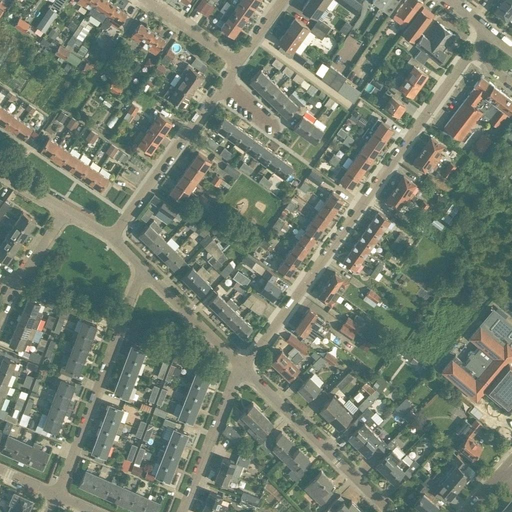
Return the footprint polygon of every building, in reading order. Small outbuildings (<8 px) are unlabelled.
[(0,0),(0,7),(4,10),(8,4),(7,3),(6,2),(2,0),(0,0)] [(53,0),(51,4),(59,8),(64,0),(53,0)] [(92,5),(95,0),(77,0),(77,1),(85,7),(89,10),(92,5)] [(114,5),(105,0),(95,0),(92,5),(89,10),(87,12),(102,22),(114,5)] [(210,6),(202,0),(201,0),(195,9),(200,12),(203,8),(206,10),(210,6)] [(247,16),(254,6),(245,0),(239,0),(234,7),(247,16)] [(330,9),(324,5),(317,0),(306,0),(302,6),(318,18),(314,24),(326,32),(330,26),(322,20),(330,9)] [(336,0),(355,13),(361,4),(360,3),(355,0),(336,0)] [(395,0),(383,0),(380,5),(388,11),(395,0)] [(422,2),(419,0),(404,0),(392,16),(404,25),(422,2)] [(497,0),(492,7),(498,13),(508,0),(497,0)] [(511,14),(511,0),(508,0),(498,13),(507,20),(511,14)] [(226,1),(219,11),(223,14),(240,26),(247,16),(234,7),(226,1)] [(108,25),(110,24),(116,28),(126,14),(114,5),(102,22),(100,26),(103,28),(106,27),(108,25)] [(56,12),(48,6),(35,25),(43,30),(56,12)] [(402,32),(414,40),(420,33),(419,32),(430,17),(420,9),(402,32)] [(232,36),(240,26),(223,14),(219,19),(223,22),(220,27),(232,36)] [(13,25),(18,28),(24,20),(19,16),(13,25)] [(294,17),(286,28),(300,38),(308,44),(314,34),(321,39),(326,32),(314,24),(310,29),(308,28),(308,27),(294,17)] [(24,20),(18,28),(24,32),(29,23),(24,20)] [(73,31),(77,24),(71,20),(66,26),(73,31)] [(421,48),(414,57),(421,62),(422,63),(429,54),(438,62),(445,52),(443,51),(455,35),(436,21),(425,37),(420,33),(414,40),(416,42),(415,43),(421,48)] [(145,41),(152,31),(139,22),(129,37),(137,42),(141,38),(145,41)] [(57,33),(51,28),(46,34),(53,39),(57,33)] [(292,50),(300,38),(286,28),(278,40),(292,50)] [(146,49),(147,49),(155,54),(165,39),(152,31),(145,41),(142,46),(146,49)] [(59,44),(45,34),(40,41),(54,51),(54,52),(59,55),(64,48),(63,47),(64,47),(59,44)] [(105,57),(116,41),(111,37),(100,54),(105,57)] [(59,55),(64,59),(74,65),(79,58),(69,51),(64,47),(63,47),(64,48),(59,55)] [(168,49),(160,60),(166,64),(170,59),(171,60),(175,55),(168,49)] [(114,50),(109,58),(114,62),(119,54),(114,50)] [(295,50),(290,57),(302,65),(307,58),(295,50)] [(421,62),(414,57),(411,55),(403,66),(408,70),(404,75),(419,85),(427,74),(418,68),(421,62)] [(275,58),(271,63),(279,69),(282,63),(275,58)] [(80,70),(86,74),(92,66),(86,62),(80,70)] [(158,63),(154,69),(161,74),(165,68),(158,63)] [(206,66),(202,63),(198,69),(202,72),(206,66)] [(184,69),(180,75),(181,76),(180,76),(182,78),(195,87),(202,77),(190,68),(191,67),(187,64),(184,69)] [(320,78),(328,84),(337,71),(329,65),(320,78)] [(293,71),(285,66),(281,71),(289,76),(293,71)] [(250,80),(259,89),(269,78),(260,69),(250,80)] [(346,77),(337,71),(328,84),(337,90),(346,77)] [(151,73),(144,82),(149,85),(151,87),(156,81),(155,81),(157,77),(151,73)] [(299,84),(303,79),(296,73),(292,78),(299,84)] [(412,95),(419,85),(404,75),(401,80),(395,76),(389,86),(400,93),(403,89),(412,95)] [(173,86),(175,88),(188,97),(195,87),(182,78),(180,76),(173,86)] [(488,82),(481,76),(473,86),(474,87),(443,127),(444,127),(441,132),(457,144),(480,114),(497,126),(507,112),(508,113),(511,107),(511,99),(489,81),(488,82)] [(269,78),(259,89),(268,98),(279,87),(269,78)] [(107,88),(112,91),(117,83),(115,81),(112,79),(107,88)] [(303,79),(299,84),(306,88),(310,83),(303,79)] [(353,102),(360,91),(344,80),(337,90),(353,102)] [(149,85),(144,82),(140,88),(145,91),(149,85)] [(122,86),(117,83),(112,91),(117,94),(122,86)] [(180,107),(188,97),(175,88),(173,86),(171,84),(163,95),(169,100),(169,99),(180,107)] [(400,93),(389,86),(378,101),(398,115),(405,105),(396,99),(400,93)] [(268,98),(277,107),(288,95),(279,87),(268,98)] [(288,95),(277,107),(287,115),(291,111),(295,115),(303,105),(304,104),(292,93),(288,96),(288,95)] [(311,94),(306,99),(312,103),(316,98),(311,94)] [(330,107),(334,101),(329,97),(323,105),(329,108),(330,107)] [(127,105),(136,112),(138,108),(140,105),(132,99),(130,102),(129,102),(127,105)] [(133,115),(136,112),(127,105),(124,109),(133,115)] [(293,127),(304,134),(313,122),(303,115),(307,108),(303,105),(295,115),(300,118),(293,127)] [(2,107),(0,110),(0,122),(4,125),(12,113),(2,107)] [(68,115),(61,111),(58,116),(64,121),(68,115)] [(4,125),(14,131),(21,120),(12,113),(4,125)] [(158,113),(151,123),(163,132),(171,122),(158,113)] [(362,126),(364,123),(358,119),(351,114),(349,117),(362,126)] [(69,128),(75,119),(71,116),(66,125),(69,128)] [(215,127),(225,134),(233,123),(223,116),(215,127)] [(377,118),(370,128),(373,130),(385,139),(392,129),(377,118)] [(79,122),(75,119),(69,128),(73,130),(79,122)] [(21,120),(14,131),(24,138),(31,127),(21,120)] [(323,129),(313,122),(304,134),(314,142),(323,129)] [(125,128),(119,123),(116,128),(122,132),(125,128)] [(156,142),(163,132),(151,123),(144,133),(156,142)] [(233,123),(225,134),(235,141),(243,130),(233,123)] [(344,138),(351,142),(353,139),(347,135),(348,133),(340,127),(336,132),(344,138)] [(85,138),(89,141),(94,132),(91,129),(85,138)] [(243,130),(235,141),(244,148),(253,137),(243,130)] [(378,149),(385,139),(373,130),(366,140),(378,149)] [(511,132),(509,130),(503,138),(511,144),(511,132)] [(98,135),(94,132),(89,141),(92,143),(98,135)] [(149,152),(156,142),(144,133),(137,143),(149,152)] [(473,145),(467,153),(475,159),(482,151),(482,152),(491,140),(483,133),(473,145)] [(204,143),(214,150),(218,144),(209,136),(204,143)] [(50,156),(58,144),(48,137),(40,149),(50,156)] [(253,137),(244,148),(254,155),(262,144),(253,137)] [(431,137),(422,149),(437,160),(441,155),(437,152),(443,145),(431,137)] [(371,158),(378,149),(366,140),(359,150),(371,158)] [(105,152),(108,154),(114,146),(111,143),(105,152)] [(58,144),(50,156),(60,163),(68,150),(58,144)] [(262,144),(254,155),(264,162),(272,151),(262,144)] [(118,148),(114,146),(108,154),(112,157),(118,148)] [(219,154),(224,157),(228,151),(224,147),(219,154)] [(437,160),(422,149),(413,162),(424,170),(430,163),(433,166),(437,160)] [(68,150),(60,163),(70,169),(78,157),(68,150)] [(125,154),(119,150),(114,157),(120,161),(120,160),(124,162),(128,156),(125,154)] [(359,150),(352,159),(364,168),(371,158),(359,150)] [(197,151),(190,162),(203,171),(210,160),(197,151)] [(224,157),(229,161),(233,154),(228,151),(224,157)] [(272,151),(264,162),(274,169),(282,158),(272,151)] [(78,157),(70,169),(80,176),(88,164),(78,157)] [(335,165),(337,162),(330,157),(328,161),(335,165)] [(511,157),(503,170),(511,177),(511,157)] [(282,158),(274,169),(284,177),(292,165),(282,158)] [(357,178),(364,168),(352,159),(345,169),(357,178)] [(248,165),(243,161),(238,168),(243,171),(248,165)] [(203,171),(190,162),(183,171),(196,180),(203,171)] [(446,167),(452,171),(456,166),(449,162),(446,167)] [(222,169),(235,179),(240,172),(227,163),(222,169)] [(80,176),(89,182),(98,170),(88,164),(80,176)] [(252,168),(248,165),(243,171),(248,175),(252,168)] [(448,177),(452,171),(446,167),(442,172),(448,177)] [(323,178),(311,169),(306,176),(318,184),(323,178)] [(350,188),(357,178),(345,169),(338,179),(350,188)] [(98,170),(89,182),(99,189),(108,177),(98,170)] [(183,171),(176,181),(189,190),(196,180),(183,171)] [(212,177),(219,182),(228,189),(231,185),(215,174),(212,177)] [(258,182),(262,185),(267,179),(262,175),(258,182)] [(404,175),(394,187),(410,199),(413,201),(417,195),(410,190),(415,183),(404,175)] [(216,186),(219,182),(212,177),(210,181),(210,182),(216,186)] [(267,189),(268,188),(272,182),(267,179),(262,185),(267,189)] [(181,200),(189,190),(176,181),(169,191),(181,200)] [(305,192),(308,188),(301,184),(298,187),(305,192)] [(410,199),(394,187),(385,200),(397,208),(402,201),(406,204),(410,199)] [(332,191),(325,201),(336,208),(343,199),(332,191)] [(205,201),(208,198),(201,193),(199,197),(205,201)] [(445,204),(447,198),(439,195),(437,201),(445,204)] [(196,200),(203,205),(205,201),(199,197),(196,200)] [(172,218),(174,216),(178,210),(164,200),(158,208),(172,218)] [(290,200),(287,203),(294,208),(296,204),(290,200)] [(422,200),(418,205),(425,210),(428,205),(422,200)] [(4,201),(0,206),(0,211),(3,214),(10,205),(4,201)] [(329,218),(336,208),(325,201),(318,210),(329,218)] [(452,201),(440,217),(447,222),(459,206),(452,201)] [(292,211),(294,208),(287,203),(285,207),(292,211)] [(421,215),(425,210),(418,205),(415,211),(421,215)] [(183,213),(178,210),(174,216),(179,219),(183,213)] [(322,228),(329,218),(318,210),(311,220),(322,228)] [(35,220),(23,212),(22,211),(14,222),(27,231),(35,220)] [(370,221),(383,230),(390,220),(378,211),(370,221)] [(149,216),(144,212),(140,217),(145,221),(149,216)] [(277,218),(275,221),(281,226),(284,223),(277,218)] [(444,225),(434,218),(431,223),(440,230),(444,225)] [(147,243),(157,233),(162,228),(153,219),(138,235),(147,243)] [(191,220),(187,226),(194,230),(200,223),(195,219),(194,221),(191,220)] [(315,237),(322,228),(311,220),(304,229),(315,237)] [(275,221),(272,225),(279,230),(281,226),(275,221)] [(370,221),(363,231),(376,240),(383,230),(370,221)] [(20,242),(27,231),(14,222),(7,232),(20,242)] [(205,226),(200,223),(194,230),(204,237),(201,239),(202,240),(200,242),(203,246),(214,235),(213,235),(210,231),(209,232),(205,226)] [(308,247),(315,237),(304,229),(297,239),(308,247)] [(363,231),(356,241),(369,249),(376,240),(363,231)] [(7,232),(0,242),(0,243),(13,252),(20,242),(7,232)] [(399,242),(400,242),(404,245),(408,239),(399,232),(395,239),(399,242)] [(157,233),(147,243),(155,251),(165,241),(157,233)] [(207,260),(211,264),(223,252),(230,245),(227,242),(220,249),(213,239),(217,235),(215,233),(213,235),(214,235),(203,246),(212,255),(207,260)] [(264,237),(261,241),(267,246),(270,242),(264,237)] [(302,256),(308,247),(297,239),(291,248),(302,256)] [(395,248),(399,242),(395,239),(390,245),(395,248)] [(0,258),(5,263),(13,252),(0,243),(0,242),(0,241),(0,258)] [(165,241),(155,251),(164,259),(174,249),(165,241)] [(261,241),(255,250),(259,252),(262,247),(265,249),(267,246),(261,241)] [(356,241),(349,250),(361,259),(369,249),(356,241)] [(295,266),(302,256),(291,248),(284,258),(295,266)] [(383,255),(388,258),(392,252),(388,248),(383,255)] [(174,249),(164,259),(172,268),(182,258),(174,249)] [(361,259),(349,250),(342,260),(354,269),(361,259)] [(223,252),(211,264),(216,268),(226,257),(223,252)] [(240,260),(250,267),(255,261),(247,255),(246,255),(240,260)] [(288,275),(295,266),(284,258),(277,268),(288,275)] [(229,261),(219,272),(224,277),(226,275),(233,268),(229,261)] [(272,282),(276,276),(255,261),(250,267),(267,279),(259,290),(271,299),(280,287),(272,282)] [(374,268),(378,271),(383,265),(378,262),(374,268)] [(181,276),(190,285),(206,269),(201,265),(195,271),(191,267),(181,276)] [(369,274),(374,277),(378,271),(374,268),(369,274)] [(206,269),(190,285),(199,294),(208,284),(204,280),(211,274),(206,269)] [(250,278),(237,270),(232,277),(245,286),(250,278)] [(335,272),(326,284),(334,290),(339,284),(344,288),(348,282),(335,272)] [(232,286),(237,289),(241,283),(236,280),(232,286)] [(241,283),(237,289),(242,293),(246,287),(241,283)] [(326,284),(317,296),(331,306),(335,300),(347,308),(351,302),(340,294),(334,290),(326,284)] [(380,296),(370,288),(363,299),(373,306),(380,296)] [(207,302),(216,311),(225,301),(216,293),(207,302)] [(251,293),(246,298),(252,302),(253,302),(264,310),(267,304),(251,293)] [(27,297),(22,309),(35,314),(41,316),(43,312),(37,309),(39,303),(27,297)] [(50,297),(47,305),(58,310),(61,302),(50,297)] [(225,301),(216,311),(224,319),(234,310),(238,306),(229,297),(225,301)] [(260,315),(264,310),(253,302),(252,302),(249,307),(260,315)] [(454,355),(440,370),(475,400),(484,389),(507,409),(511,402),(511,363),(509,361),(511,356),(511,324),(507,320),(508,319),(506,317),(496,309),(494,307),(481,322),(468,337),(479,346),(473,352),(470,351),(467,354),(469,357),(464,363),(454,355)] [(309,308),(302,318),(325,334),(331,339),(331,332),(320,323),(323,318),(309,308)] [(22,309),(17,320),(30,325),(36,328),(41,316),(35,314),(22,309)] [(234,310),(224,319),(233,328),(242,318),(234,310)] [(48,314),(47,319),(47,320),(53,322),(55,317),(55,316),(48,314)] [(55,323),(61,325),(64,318),(58,315),(55,323)] [(342,323),(355,332),(360,325),(348,316),(342,323)] [(242,318),(233,328),(242,336),(251,327),(242,318)] [(302,318),(295,328),(312,340),(316,335),(321,339),(325,334),(302,318)] [(47,319),(44,325),(51,328),(53,322),(47,320),(47,319)] [(17,320),(13,331),(26,336),(31,339),(36,328),(30,325),(17,320)] [(82,320),(77,332),(91,337),(96,325),(82,320)] [(58,333),(61,325),(55,323),(53,331),(58,333)] [(355,332),(342,323),(337,330),(350,339),(355,332)] [(29,344),(31,339),(13,331),(8,342),(25,349),(27,343),(29,344)] [(87,349),(91,337),(77,332),(73,344),(87,349)] [(285,340),(299,350),(304,343),(290,333),(285,340)] [(40,336),(38,341),(38,342),(45,345),(47,339),(40,336)] [(358,346),(366,352),(372,344),(364,338),(358,346)] [(50,339),(47,347),(52,349),(55,341),(50,339)] [(38,342),(38,341),(35,348),(43,350),(45,345),(38,342)] [(304,343),(299,350),(304,354),(309,347),(304,343)] [(73,344),(68,355),(83,361),(87,349),(73,344)] [(130,344),(126,356),(140,362),(145,349),(130,344)] [(47,347),(44,355),(50,357),(52,349),(47,347)] [(401,347),(398,351),(409,360),(412,356),(401,347)] [(41,354),(34,351),(31,350),(28,358),(38,363),(41,354)] [(326,350),(322,356),(327,360),(330,363),(333,364),(337,358),(326,350)] [(281,351),(271,361),(280,370),(290,359),(292,356),(288,353),(286,355),(281,351)] [(290,359),(280,370),(288,378),(299,368),(295,364),(303,356),(298,351),(292,356),(290,359)] [(78,373),(83,361),(68,355),(64,366),(64,368),(73,371),(78,373)] [(327,360),(322,356),(321,355),(312,364),(317,369),(327,360)] [(13,367),(15,362),(15,361),(3,356),(0,362),(0,368),(10,373),(17,375),(19,370),(13,367)] [(126,356),(121,368),(136,373),(140,362),(126,356)] [(24,366),(35,371),(38,364),(27,360),(24,366)] [(162,361),(159,369),(165,370),(167,363),(162,361)] [(170,364),(167,371),(172,373),(175,366),(170,364)] [(64,368),(64,366),(61,365),(59,372),(71,377),(73,371),(64,368)] [(0,381),(6,384),(10,373),(0,368),(0,381)] [(136,373),(121,368),(117,380),(131,385),(136,373)] [(195,369),(191,381),(205,386),(210,375),(195,369)] [(167,371),(164,379),(170,381),(172,373),(167,371)] [(60,378),(69,382),(71,377),(59,372),(57,377),(60,378)] [(353,377),(351,375),(348,372),(335,384),(340,390),(353,377)] [(31,382),(33,376),(26,373),(24,379),(31,382)] [(34,381),(39,384),(42,376),(36,374),(34,381)] [(371,384),(379,391),(387,381),(380,374),(371,384)] [(319,386),(309,376),(298,388),(308,397),(319,386)] [(60,378),(55,391),(70,396),(74,384),(69,382),(60,378)] [(29,387),(31,382),(24,379),(22,385),(29,387)] [(127,397),(131,385),(117,380),(112,392),(127,397)] [(6,392),(7,391),(10,386),(6,384),(0,381),(0,394),(5,397),(7,393),(6,392)] [(34,381),(31,389),(36,391),(39,384),(34,381)] [(201,398),(205,386),(191,381),(186,392),(201,398)] [(365,381),(361,386),(365,390),(369,384),(365,381)] [(153,385),(151,392),(156,394),(159,387),(153,385)] [(161,388),(158,395),(164,397),(166,390),(161,388)] [(357,406),(362,411),(367,406),(374,398),(375,399),(380,393),(375,389),(370,394),(370,393),(357,406)] [(65,408),(70,396),(55,391),(51,403),(65,408)] [(153,402),(156,394),(151,392),(148,400),(153,402)] [(182,404),(196,410),(201,398),(186,392),(182,404)] [(328,418),(343,403),(338,399),(333,394),(319,409),(328,418)] [(161,404),(164,397),(158,395),(154,406),(155,406),(152,413),(164,417),(166,411),(163,410),(164,406),(161,404)] [(18,396),(15,402),(22,404),(24,399),(18,396)] [(28,397),(25,405),(31,407),(33,399),(28,397)] [(351,411),(356,407),(349,398),(344,403),(351,411)] [(20,410),(22,404),(15,402),(13,407),(20,410)] [(196,410),(182,404),(178,402),(173,415),(177,416),(192,422),(196,410)] [(61,420),(65,408),(51,403),(46,414),(61,420)] [(108,403),(104,415),(118,421),(123,408),(108,403)] [(246,419),(251,424),(262,412),(252,403),(236,419),(241,424),(246,419)] [(343,403),(328,418),(338,427),(352,413),(343,403)] [(25,405),(22,412),(28,415),(31,407),(25,405)] [(355,429),(347,437),(356,445),(372,429),(382,419),(375,411),(373,413),(367,406),(362,411),(363,412),(350,424),(355,429)] [(482,414),(473,406),(469,410),(478,418),(482,414)] [(410,410),(403,417),(407,421),(414,414),(410,410)] [(251,424),(246,428),(260,442),(267,435),(268,434),(264,430),(272,422),(262,412),(251,424)] [(4,419),(6,420),(13,422),(15,423),(17,417),(6,413),(4,419)] [(56,432),(61,420),(46,414),(42,427),(56,432)] [(118,421),(104,415),(99,427),(114,432),(119,434),(124,422),(118,421)] [(415,419),(422,427),(427,422),(419,415),(415,419)] [(470,437),(476,429),(481,423),(475,418),(460,437),(463,439),(457,446),(472,458),(481,446),(470,437)] [(13,422),(6,420),(2,431),(8,433),(13,422)] [(140,420),(137,428),(142,430),(145,422),(140,420)] [(145,430),(150,432),(153,425),(148,423),(145,430)] [(233,442),(234,441),(240,435),(229,424),(222,431),(233,442)] [(99,427),(95,439),(110,444),(114,432),(99,427)] [(173,427),(168,439),(182,445),(187,433),(173,427)] [(140,437),(142,430),(137,428),(134,435),(140,437)] [(381,438),(372,429),(356,445),(365,454),(372,446),(377,452),(386,443),(381,438)] [(145,430),(142,438),(148,440),(150,432),(145,430)] [(283,456),(289,450),(285,447),(291,441),(281,431),(272,440),(267,435),(260,442),(259,444),(267,452),(273,446),(283,456)] [(0,450),(0,451),(12,457),(20,440),(7,435),(0,450)] [(105,456),(110,444),(95,439),(91,451),(105,456)] [(178,456),(182,445),(168,439),(163,451),(178,456)] [(386,443),(377,452),(382,457),(375,464),(383,473),(394,462),(400,456),(391,448),(396,444),(391,439),(386,443)] [(24,443),(20,440),(12,457),(25,462),(32,446),(24,443)] [(40,445),(34,442),(32,446),(25,462),(41,470),(49,453),(38,449),(40,445)] [(136,454),(142,456),(149,459),(151,452),(144,449),(144,448),(139,447),(136,454)] [(292,453),(289,450),(283,456),(293,466),(287,472),(296,480),(304,472),(299,467),(308,458),(297,448),(292,453)] [(159,463),(173,468),(178,456),(163,451),(159,449),(157,455),(158,455),(156,461),(159,463)] [(223,457),(218,468),(230,473),(238,477),(239,475),(243,465),(246,466),(250,458),(240,449),(235,462),(223,457)] [(134,452),(129,451),(126,459),(131,461),(134,452)] [(133,462),(139,464),(142,456),(136,454),(133,462)] [(459,486),(463,481),(468,474),(462,469),(466,464),(455,455),(449,462),(454,466),(446,475),(459,486)] [(400,456),(394,462),(383,473),(392,481),(399,474),(404,479),(419,464),(414,459),(409,464),(400,456)] [(173,468),(159,463),(156,461),(151,473),(169,480),(173,468)] [(238,477),(230,473),(218,468),(213,480),(226,485),(228,479),(236,482),(238,477)] [(91,491),(97,476),(85,470),(78,486),(91,491)] [(332,482),(321,471),(311,481),(315,485),(308,492),(320,503),(329,494),(325,490),(332,482)] [(442,472),(428,488),(435,494),(438,497),(439,497),(443,492),(449,497),(459,486),(446,475),(442,472)] [(97,476),(91,491),(103,497),(110,481),(97,476)] [(110,481),(103,497),(115,502),(122,487),(110,481)] [(431,499),(435,494),(424,485),(419,490),(422,493),(414,503),(423,511),(432,511),(438,505),(431,499)] [(122,487),(115,502),(128,507),(134,492),(122,487)] [(9,501),(27,509),(32,499),(14,491),(9,501)] [(227,505),(219,502),(222,496),(209,491),(205,502),(217,507),(225,510),(227,505)] [(242,491),(240,497),(257,504),(259,498),(242,491)] [(128,507),(138,511),(140,511),(147,498),(134,492),(128,507)] [(348,503),(340,495),(339,494),(326,508),(329,511),(362,511),(350,500),(348,503)] [(255,510),(257,504),(240,497),(237,503),(255,510)] [(147,498),(140,511),(155,511),(160,503),(147,498)] [(6,511),(26,511),(27,509),(9,501),(5,511),(6,511)] [(224,511),(225,510),(217,507),(205,502),(201,511),(224,511)]
